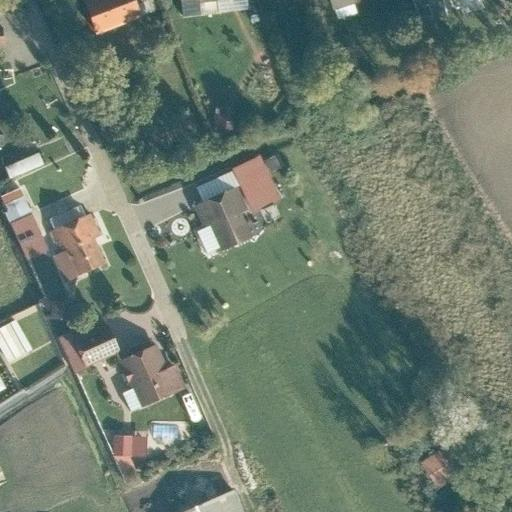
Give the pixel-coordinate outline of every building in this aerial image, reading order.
[(138,24),(127,0),(103,0),(100,2),(99,0),(69,0),(89,45),(138,24)] [(217,6),(216,0),(173,0),(174,10),(217,6)] [(381,0),(328,0),(332,15),(383,3),(381,0)] [(218,105),(217,126),(237,127),(238,106),(218,105)] [(279,197),(261,156),(228,170),(237,185),(247,211),(279,197)] [(237,185),(185,205),(199,242),(208,238),(212,249),(247,236),(239,214),(247,211),(237,185)] [(48,243),(24,192),(0,203),(0,204),(24,254),(48,243)] [(103,237),(94,212),(53,227),(62,254),(54,257),(61,277),(101,262),(93,241),(103,237)] [(116,347),(102,318),(65,336),(80,365),(116,347)] [(173,392),(154,347),(120,361),(138,406),(173,392)] [(129,437),(113,437),(113,456),(143,456),(143,447),(129,447),(129,437)] [(440,453),(421,464),(438,493),(457,482),(440,453)] [(237,511),(229,493),(185,511),(237,511)]
